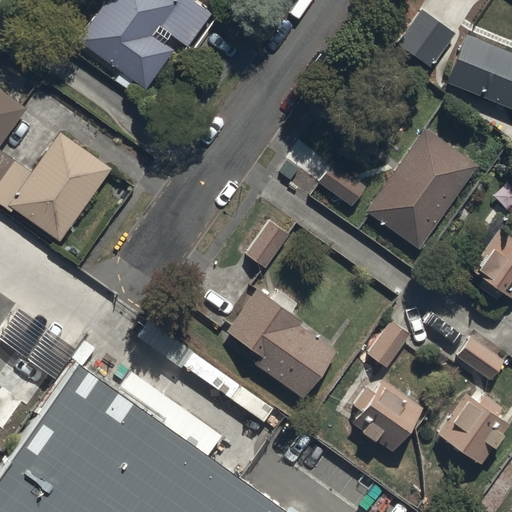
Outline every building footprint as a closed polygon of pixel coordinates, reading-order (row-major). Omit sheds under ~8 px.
[(96,0),(75,30),(154,87),(207,12),(190,0),(96,0)] [(415,0),(390,36),(429,64),(455,28),(416,0),(415,0)] [(511,56),(464,36),(444,85),(511,113),(511,56)] [(0,67),(0,83),(19,97),(29,83),(2,65),(0,67)] [(57,125),(29,164),(0,143),(0,135),(24,102),(0,84),(0,195),(6,200),(56,235),(108,162),(57,125)] [(424,120),(365,203),(417,240),(476,158),(424,120)] [(314,174),(351,201),(364,183),(327,156),(314,174)] [(267,214),(242,249),(262,263),(287,228),(267,214)] [(511,228),(499,220),(466,267),(511,299),(511,228)] [(255,285),(222,330),(305,389),(337,344),(255,285)] [(0,323),(17,300),(0,288),(0,323)] [(387,312),(361,348),(384,364),(410,328),(387,312)] [(454,350),(488,374),(501,356),(467,332),(454,350)] [(48,371),(16,349),(0,372),(0,420),(5,424),(19,403),(24,407),(48,371)] [(294,511),(283,504),(69,353),(0,450),(0,511),(294,511)] [(381,374),(349,417),(390,446),(421,403),(381,374)] [(267,409),(234,384),(223,400),(257,424),(267,409)] [(462,388),(432,429),(480,463),(509,422),(462,388)]
